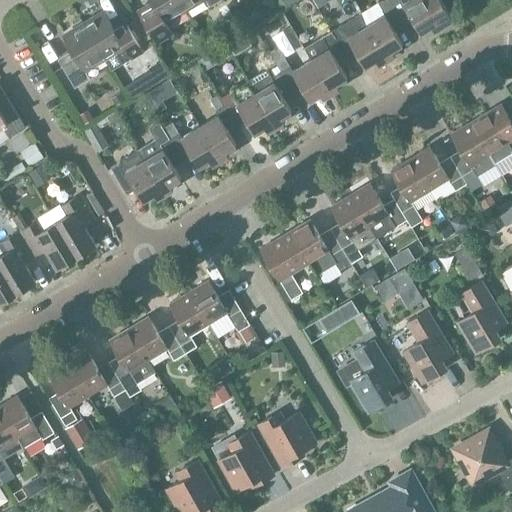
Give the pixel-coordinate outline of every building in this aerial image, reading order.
[(166,22),(185,11),(178,0),(151,0),(155,5),(140,14),(157,43),(173,34),(166,22)] [(178,0),(185,11),(202,0),(205,0),(210,7),(221,0),(178,0)] [(385,15),(366,26),(387,60),(395,56),(392,50),(403,44),(395,32),(404,26),(391,4),(388,0),(383,0),(378,3),(385,15)] [(388,0),(391,4),(404,26),(414,20),(421,33),(432,26),(435,31),(455,19),(443,0),(388,0)] [(103,12),(84,24),(105,59),(112,71),(144,51),(126,22),(114,29),(103,12)] [(359,14),(332,31),(349,60),(358,54),(365,66),(376,60),(379,65),(387,60),(366,26),(359,14)] [(105,59),(84,24),(64,36),(75,54),(74,58),(73,58),(61,66),(75,88),(90,79),(85,71),(105,59)] [(304,48),(311,60),(332,94),(339,89),(336,84),(347,78),(340,65),(349,60),(332,31),(304,48)] [(410,47),(373,70),(381,82),(417,60),(410,47)] [(290,66),(281,52),(272,58),(280,72),(290,66)] [(324,99),(332,94),(311,60),(293,71),(290,66),(280,72),(293,93),(302,88),(310,100),(320,94),(324,99)] [(158,92),(178,83),(172,70),(152,79),(158,92)] [(284,99),(293,93),(280,72),(271,77),(267,70),(248,81),(276,127),(284,123),(281,117),(292,111),(284,99)] [(225,105),(238,127),(247,121),(254,134),(265,127),(268,132),(276,127),(248,81),(240,86),(239,85),(237,85),(235,85),(233,85),(232,87),(231,87),(230,88),(230,90),(230,93),(234,99),(225,105)] [(26,128),(24,125),(0,85),(0,129),(3,127),(9,138),(26,128)] [(238,127),(225,105),(215,111),(218,116),(200,127),(221,161),(229,156),(226,151),(236,144),(229,132),(238,127)] [(489,110),(470,122),(495,162),(511,151),(511,117),(498,125),(489,110)] [(172,122),(163,128),(182,160),(191,155),(199,167),(210,161),(213,166),(221,161),(200,127),(182,138),(172,122)] [(496,164),(495,162),(470,122),(451,134),(473,169),(476,174),(476,173),(477,175),(496,164)] [(138,150),(165,194),(173,190),(170,184),(181,178),(173,166),(182,160),(163,128),(153,133),(157,139),(138,150)] [(429,147),(410,158),(430,190),(449,179),(429,147)] [(157,199),(165,194),(138,150),(120,161),(124,168),(114,174),(127,194),(136,188),(144,200),(154,194),(157,199)] [(411,202),(430,190),(410,158),(391,170),(411,202)] [(473,169),(462,176),(467,184),(471,191),(483,184),(477,175),(476,173),(476,174),(473,169)] [(462,176),(450,183),(455,191),(467,184),(462,176)] [(188,181),(150,204),(156,215),(194,192),(188,181)] [(351,194),(377,238),(407,220),(402,212),(394,199),(383,206),(370,183),(351,194)] [(358,249),(377,238),(351,194),(331,206),(353,242),(342,249),(351,263),(363,256),(358,249)] [(56,223),(77,257),(96,245),(84,226),(95,219),(80,195),(62,206),(67,216),(56,223)] [(413,205),(402,212),(407,220),(411,227),(423,220),(413,205)] [(12,218),(20,231),(27,227),(20,214),(12,218)] [(291,231),(310,263),(317,274),(335,263),(340,270),(351,263),(342,249),(332,255),(310,219),(291,231)] [(20,231),(35,256),(46,249),(57,269),(77,257),(56,223),(44,230),(38,220),(27,227),(20,231)] [(0,243),(0,266),(16,293),(35,282),(24,262),(35,256),(20,231),(0,243)] [(291,274),(310,263),(291,231),(261,249),(291,300),(303,293),(291,274)] [(0,303),(16,293),(0,266),(0,303)] [(208,280),(189,292),(208,324),(228,312),(208,280)] [(458,322),(476,353),(500,338),(495,330),(507,324),(481,281),(462,293),(473,313),(458,322)] [(189,335),(208,324),(189,292),(170,303),(189,335)] [(240,308),(229,315),(238,332),(250,325),(240,308)] [(446,368),(441,359),(452,353),(427,311),(408,323),(419,342),(404,352),(423,382),(446,368)] [(148,316),(129,328),(149,360),(168,348),(148,316)] [(148,360),(149,360),(129,328),(110,339),(120,355),(132,375),(137,383),(155,372),(148,360)] [(192,338),(181,345),(186,353),(197,346),(192,338)] [(392,398),(387,389),(399,382),(373,340),(354,352),(366,372),(350,381),(369,412),(392,398)] [(174,360),(186,353),(181,345),(169,352),(174,360)] [(88,352),(69,364),(89,396),(108,384),(88,352)] [(70,407),(89,396),(69,364),(50,375),(70,407)] [(132,375),(121,381),(125,389),(130,397),(141,390),(137,383),(132,375)] [(125,389),(121,381),(109,388),(114,396),(125,389)] [(212,398),(225,417),(240,407),(228,388),(212,398)] [(17,395),(0,405),(0,410),(18,439),(22,447),(41,436),(43,439),(54,432),(42,411),(31,418),(17,395)] [(0,478),(5,486),(17,479),(11,469),(10,469),(4,458),(22,447),(18,439),(0,410),(0,453),(0,454),(0,478)] [(285,420),(281,412),(259,424),(283,467),(300,458),(298,454),(316,443),(299,412),(285,420)] [(84,418),(67,429),(80,451),(97,440),(84,418)] [(489,429),(452,449),(473,485),(499,471),(510,492),(511,490),(511,458),(507,461),(489,429)] [(255,480),(257,484),(274,475),(249,432),(228,444),(233,452),(219,460),(236,491),(255,480)] [(167,489),(179,511),(197,511),(203,509),(204,511),(206,511),(222,504),(197,460),(176,473),(180,481),(167,489)] [(298,500),(308,494),(298,477),(288,483),(298,500)] [(377,495),(379,498),(372,503),(370,499),(365,501),(357,505),(357,506),(347,511),(433,511),(417,481),(397,492),(393,486),(377,495)]
